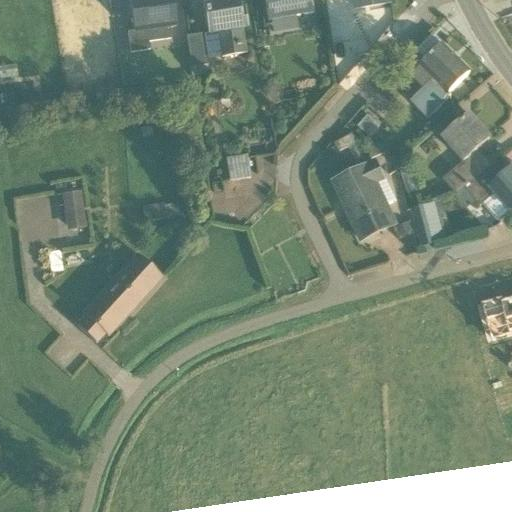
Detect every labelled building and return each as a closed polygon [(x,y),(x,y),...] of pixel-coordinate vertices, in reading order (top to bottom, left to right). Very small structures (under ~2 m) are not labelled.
[(176,29),(171,0),(128,0),(135,46),(171,41),(169,30),(176,29)] [(238,13),(236,0),(214,0),(202,2),(207,35),(203,36),(206,61),(244,56),(241,33),(245,32),(242,12),(238,13)] [(314,16),(312,0),(264,0),(269,36),(298,32),(297,18),(314,16)] [(331,0),(332,1),(336,0),(351,0),(353,11),(388,5),(386,0),(331,0)] [(438,45),(431,37),(415,53),(423,60),(438,45)] [(447,96),(469,75),(441,46),(419,67),(433,81),(409,103),(426,121),(450,98),(447,96)] [(15,66),(0,68),(0,80),(16,78),(15,66)] [(379,128),(367,118),(358,128),(370,139),(379,128)] [(488,142),(467,118),(440,141),(461,165),(442,182),(458,196),(488,170),(474,154),(488,142)] [(352,137),(334,146),(339,154),(346,150),(353,163),(363,158),(352,137)] [(404,195),(418,192),(408,153),(396,162),(404,195)] [(249,180),(246,157),(223,160),(226,183),(249,180)] [(374,166),(334,185),(360,243),(395,227),(386,207),(395,203),(384,180),(381,182),(374,166)] [(479,208),(482,205),(498,224),(511,210),(511,170),(500,182),(498,180),(488,170),(458,196),(455,199),(462,207),(466,204),(470,208),(475,204),(479,208)] [(65,233),(85,231),(79,194),(60,196),(65,233)] [(447,244),(436,204),(410,212),(421,251),(447,244)] [(144,224),(178,217),(176,205),(162,207),(162,205),(141,209),(144,224)] [(83,317),(74,327),(94,346),(103,337),(106,339),(160,280),(135,256),(81,315),(83,317)]
